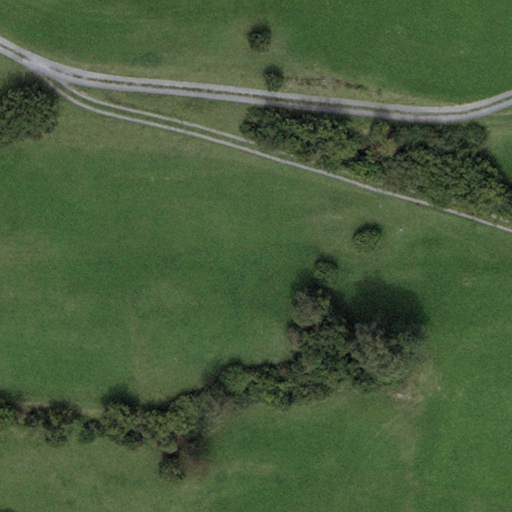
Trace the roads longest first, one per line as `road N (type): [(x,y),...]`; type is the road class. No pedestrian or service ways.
road 1 (track): [(511,76),(430,95),(78,53),(35,45),(0,24)]
road 2 (track): [(35,45),(88,84),(240,121),(511,208)]
